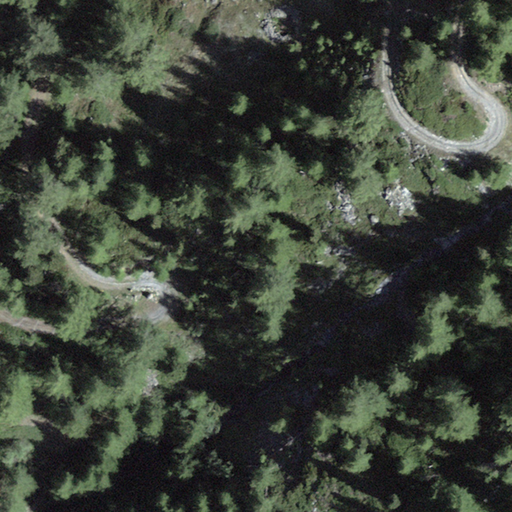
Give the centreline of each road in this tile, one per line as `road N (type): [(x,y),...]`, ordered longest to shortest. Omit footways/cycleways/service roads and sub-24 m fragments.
road 1 (track): [(0,315),(34,326),(90,326),(165,310),(170,300),(168,289),(153,282),(89,276),(59,254),(44,179),(26,139),(49,54),(23,0)]
road 2 (track): [(408,0),(392,108),(422,139),(463,148),(499,127),(496,105),(472,84),(461,45),(476,0)]
